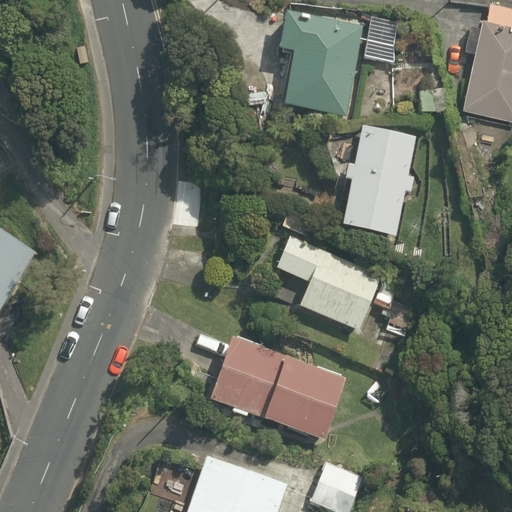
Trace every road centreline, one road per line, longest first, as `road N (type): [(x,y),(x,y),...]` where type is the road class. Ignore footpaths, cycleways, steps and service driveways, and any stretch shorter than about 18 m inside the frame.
road 1 (tertiary): [(127,271),(147,146),(121,0)]
road 2 (tertiary): [(29,511),(127,271)]
road 3 (residential): [(127,271),(59,210),(0,132)]
